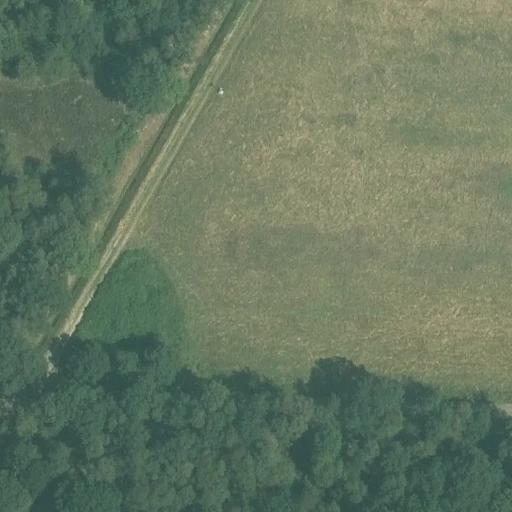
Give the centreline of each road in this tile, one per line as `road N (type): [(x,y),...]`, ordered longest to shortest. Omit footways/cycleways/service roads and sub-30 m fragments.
road 1 (unclassified): [(511,414),(0,394)]
road 2 (track): [(37,395),(260,0)]
